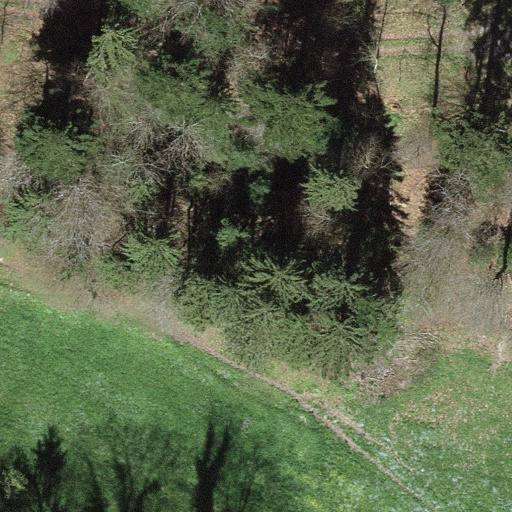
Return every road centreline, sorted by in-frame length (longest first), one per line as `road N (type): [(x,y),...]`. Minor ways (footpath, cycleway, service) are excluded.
road 1 (track): [(0,1),(124,20),(509,44)]
road 2 (track): [(511,45),(384,0)]
